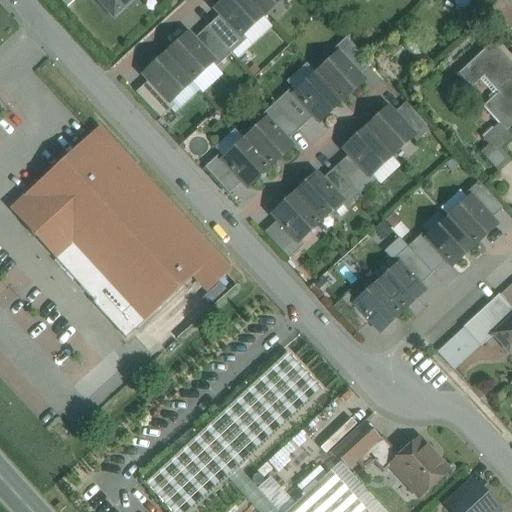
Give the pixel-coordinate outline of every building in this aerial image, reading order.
[(98,0),(114,17),(131,0),(98,0)] [(262,17),(247,0),(224,0),(216,8),(221,14),(241,36),(242,36),(262,17)] [(247,0),(262,17),(280,0),(247,0)] [(498,29),(511,18),(511,14),(500,0),(495,0),(483,10),(498,29)] [(241,36),(221,14),(206,28),(230,54),(246,40),(242,36),(241,36)] [(230,54),(206,28),(192,41),(212,63),(211,64),(216,68),(230,54)] [(192,41),(186,35),(165,55),(191,83),(211,64),(212,63),(192,41)] [(370,65),(346,38),(332,51),(336,55),(337,55),(357,77),(370,65)] [(511,66),(493,45),(459,76),(472,90),(489,74),(509,95),(488,114),(497,124),(505,133),(507,130),(511,126),(511,66)] [(191,83),(165,55),(144,74),(149,80),(170,102),(191,83)] [(357,77),(337,55),(336,55),(315,74),(341,102),(362,83),(357,77)] [(295,93),(294,94),(314,116),(320,122),(341,102),(315,74),(295,93)] [(170,102),(149,80),(135,93),(160,119),(174,106),(170,102)] [(295,93),(291,88),(275,103),(299,130),(314,116),(294,94),(295,93)] [(299,130),(275,103),(260,117),(264,121),(265,121),(285,143),(299,130)] [(405,103),(392,115),(412,137),(412,138),(416,142),(430,130),(405,103)] [(392,115),(387,109),(365,129),(391,157),(412,138),(412,137),(392,115)] [(285,143),(265,121),(264,121),(244,140),(269,168),(291,149),(285,143)] [(497,124),(485,134),(499,149),(511,138),(511,135),(507,130),(505,133),(497,124)] [(98,128),(96,130),(92,131),(8,208),(126,337),(179,289),(180,289),(182,287),(181,287),(198,272),(212,287),(227,273),(228,274),(230,272),(228,270),(227,270),(100,131),(98,128)] [(391,157),(365,129),(344,148),(349,154),(370,176),(371,176),(391,157)] [(499,149),(485,134),(481,137),(488,144),(480,151),(498,172),(510,162),(499,149)] [(269,168),(244,140),(223,159),(222,160),(243,182),(248,188),(269,168)] [(223,159),(219,154),(204,168),(229,195),(243,182),(222,160),(223,159)] [(349,154),(334,168),(359,195),(375,180),(371,176),(370,176),(349,154)] [(334,168),(320,181),(341,203),(340,204),(344,208),(359,195),(334,168)] [(320,181),(315,175),(294,195),(319,223),(340,204),(341,203),(320,181)] [(502,209),(478,183),(464,196),(468,200),(469,199),(489,221),(502,209)] [(294,195),(272,214),(278,220),(298,242),(299,241),(319,223),(294,195)] [(489,221),(469,199),(468,200),(448,218),(473,246),(495,227),(489,221)] [(428,237),(427,238),(447,260),(452,266),(473,246),(448,218),(428,237)] [(298,242),(278,220),(264,233),(288,259),(303,246),(299,241),(298,242)] [(447,260),(427,238),(428,237),(424,232),(407,247),(432,274),(447,260)] [(432,274),(407,247),(392,261),(396,265),(397,264),(418,287),(432,274)] [(418,287),(397,264),(396,265),(376,284),(402,312),(423,293),(418,287)] [(402,312),(376,284),(356,303),(355,303),(371,321),(380,331),(402,312)] [(356,303),(348,294),(333,308),(357,334),(371,321),(355,303),(356,303)] [(511,316),(511,309),(499,295),(489,304),(506,322),(511,316)] [(506,322),(489,304),(480,312),(497,330),(506,322)] [(497,330),(480,312),(472,320),(488,338),(496,331),(497,330)] [(511,316),(506,322),(497,330),(496,331),(509,345),(511,341),(511,316)] [(488,338),(472,320),(463,328),(479,347),(488,338)] [(479,347),(463,329),(454,337),(471,354),(479,347)] [(471,354),(454,337),(446,345),(462,363),(471,354)] [(446,345),(437,353),(453,371),(462,363),(446,345)] [(287,353),(144,484),(169,511),(191,511),(238,469),(322,392),(287,353)] [(399,456),(381,436),(354,461),(364,471),(373,463),(382,473),(390,466),(389,466),(399,456)] [(399,456),(389,466),(390,466),(418,497),(448,470),(419,439),(399,456)] [(276,511),(238,469),(191,511),(276,511)] [(366,511),(338,481),(304,511),(366,511)] [(497,511),(499,510),(472,481),(445,505),(451,511),(497,511)]
